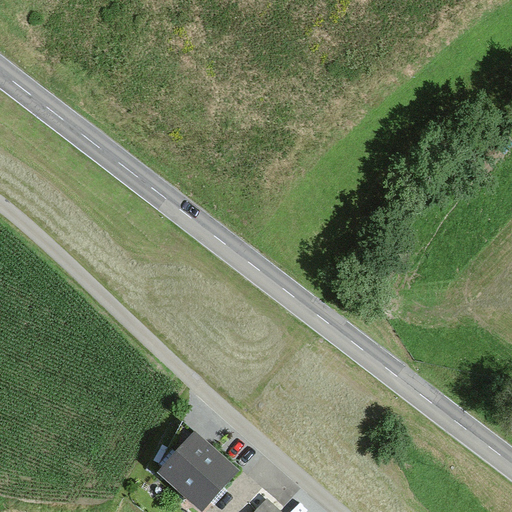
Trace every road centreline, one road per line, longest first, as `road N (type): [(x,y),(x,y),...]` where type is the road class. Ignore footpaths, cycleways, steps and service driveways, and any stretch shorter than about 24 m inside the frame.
road 1 (secondary): [(0,76),(511,468)]
road 2 (unclassified): [(341,511),(203,397),(0,206)]
